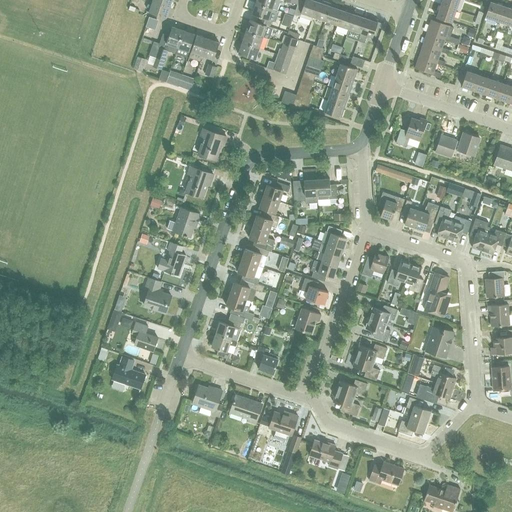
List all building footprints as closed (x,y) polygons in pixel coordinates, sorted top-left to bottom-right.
[(152,0),(152,3),(169,8),(171,0),(152,0)] [(279,3),(281,2),(282,0),(256,0),(255,3),(277,10),(279,3)] [(311,21),(312,18),(318,2),(314,1),(313,0),(304,0),(304,2),(298,0),(297,5),(291,21),(296,23),(298,16),(311,21)] [(441,0),(440,5),(455,10),(458,0),(441,0)] [(498,21),(503,6),(490,1),(485,17),(498,21)] [(322,4),(318,2),(312,18),(324,22),(325,19),(330,4),(323,2),(322,4)] [(169,8),(152,3),(148,13),(165,18),(169,8)] [(279,11),(277,10),(255,3),(251,14),(258,17),(256,22),(266,26),(269,27),(271,21),(275,22),(279,11)] [(338,7),(330,4),(325,19),(324,22),(336,26),(341,10),(337,9),(338,7)] [(455,10),(440,5),(436,17),(451,23),(455,10)] [(511,8),(503,6),(498,21),(510,25),(511,17),(511,8)] [(341,10),(336,26),(348,30),(354,12),(346,10),(346,12),(341,10)] [(354,12),(348,30),(360,34),(365,19),(361,17),(362,15),(354,12)] [(365,19),(360,34),(357,41),(364,43),(366,36),(372,38),(378,20),(370,18),(369,20),(365,19)] [(245,31),(263,37),(269,39),(272,28),(269,27),(266,26),(256,22),(249,20),(245,31)] [(431,20),(427,32),(445,38),(444,40),(458,44),(460,40),(450,37),(453,27),(431,20)] [(163,61),(167,51),(175,54),(183,31),(171,27),(166,44),(164,50),(159,48),(160,45),(153,43),(149,56),(163,61)] [(469,28),(466,36),(473,38),(475,30),(469,28)] [(183,31),(175,54),(186,58),(194,35),(183,31)] [(263,37),(245,31),(242,42),(259,48),(263,37)] [(427,32),(423,44),(441,50),(440,51),(448,54),(449,50),(442,47),(444,40),(445,38),(427,32)] [(283,43),(294,47),(297,40),(283,35),(281,42),(283,43)] [(196,36),(188,59),(199,62),(202,56),(207,39),(196,36)] [(463,37),(461,43),(468,46),(470,39),(463,37)] [(218,43),(207,39),(202,56),(212,60),(218,43)] [(259,48),(242,42),(238,53),(255,59),(259,48)] [(283,43),(281,49),(292,53),(294,47),(283,43)] [(423,44),(419,56),(437,62),(436,63),(444,66),(445,62),(438,59),(440,51),(441,50),(423,44)] [(458,44),(456,50),(467,53),(469,48),(458,44)] [(311,50),(309,56),(320,60),(324,49),(318,47),(316,52),(311,50)] [(279,48),(276,55),(290,60),(292,53),(281,49),(279,48)] [(276,55),(276,56),(274,63),(276,64),(287,68),(290,60),(276,55)] [(320,60),(309,56),(306,64),(321,69),(323,61),(320,60)] [(362,68),(364,60),(352,56),(350,64),(362,68)] [(419,56),(415,68),(432,74),(432,75),(440,78),(441,74),(434,71),(436,63),(437,62),(419,56)] [(137,60),(134,68),(141,70),(144,62),(137,60)] [(276,64),(274,70),(285,74),(287,68),(276,64)] [(321,69),(306,64),(304,73),(315,76),(318,77),(321,69)] [(340,77),(351,81),(352,77),(354,78),(357,70),(339,64),(335,76),(340,77)] [(212,78),(215,68),(208,65),(204,75),(212,78)] [(189,70),(184,68),(181,77),(186,79),(189,70)] [(169,71),(166,82),(172,84),(174,78),(175,73),(169,71)] [(473,91),(478,75),(466,71),(461,87),(473,91)] [(304,73),(302,78),(313,82),(315,76),(304,73)] [(478,75),(473,91),(485,95),(490,80),(478,75)] [(340,77),(335,76),(331,88),(349,94),(352,86),(349,85),(351,81),(340,77)] [(302,78),(300,84),(311,88),(313,82),(302,78)] [(502,84),(490,80),(485,95),(497,99),(502,84)] [(193,83),(190,91),(198,93),(201,85),(193,83)] [(311,88),(300,84),(298,90),(309,93),(311,88)] [(511,86),(502,84),(497,99),(509,103),(511,93),(511,86)] [(331,88),(327,99),(343,105),(344,101),(346,102),(349,94),(331,88)] [(298,90),(296,95),(295,98),(309,103),(312,94),(309,93),(298,90)] [(294,101),(295,98),(296,95),(284,91),(283,96),(294,101)] [(294,101),(283,96),(281,102),(292,106),(294,101)] [(294,101),(292,106),(292,107),(306,112),(309,103),(295,98),(294,101)] [(343,105),(327,99),(323,112),(341,118),(343,110),(341,109),(343,105)] [(420,141),(427,120),(423,119),(422,121),(411,118),(407,131),(401,129),(396,143),(406,147),(409,137),(420,141)] [(223,144),(226,137),(203,129),(200,136),(203,137),(198,154),(215,160),(220,143),(223,144)] [(474,155),(480,138),(463,132),(460,142),(441,135),(435,152),(451,157),(453,148),(474,155)] [(511,170),(511,150),(509,150),(509,148),(501,145),(494,164),(511,170)] [(418,152),(414,163),(422,166),(426,154),(418,152)] [(432,159),(430,165),(435,167),(437,168),(439,162),(432,159)] [(377,164),(375,170),(385,174),(397,178),(399,172),(387,168),(377,164)] [(211,182),(213,174),(190,167),(188,174),(191,175),(186,192),(203,198),(208,181),(211,182)] [(329,179),(317,180),(318,200),(336,198),(335,185),(329,185),(329,179)] [(304,187),(293,187),(293,202),(305,201),(305,203),(317,202),(317,200),(318,200),(318,196),(317,180),(303,181),(304,187)] [(266,185),(262,196),(279,202),(283,191),(288,193),(290,187),(276,182),(274,188),(266,185)] [(458,185),(455,195),(461,197),(465,188),(462,187),(458,185)] [(443,199),(447,188),(440,186),(437,196),(443,199)] [(400,212),(405,199),(383,191),(378,205),(383,207),(380,216),(392,220),(395,211),(400,212)] [(474,191),(469,204),(476,207),(481,194),(480,193),(474,191)] [(154,194),(150,206),(159,208),(163,197),(154,194)] [(279,202),(262,196),(258,208),(275,213),(279,202)] [(484,197),(482,202),(490,205),(491,199),(484,197)] [(414,227),(420,211),(410,208),(412,202),(406,200),(402,213),(407,215),(404,224),(414,227)] [(420,211),(414,227),(424,231),(427,222),(433,223),(439,205),(428,202),(424,212),(420,211)] [(447,239),(453,220),(448,219),(451,210),(440,206),(434,223),(440,225),(437,235),(447,239)] [(189,237),(194,222),(197,223),(200,214),(181,208),(176,223),(171,221),(168,229),(189,237)] [(252,226),(268,232),(270,226),(275,228),(278,219),(276,218),(277,216),(263,211),(261,217),(256,215),(252,226)] [(453,220),(447,239),(458,242),(461,232),(467,234),(471,221),(460,217),(455,215),(453,220)] [(482,251),(488,232),(490,227),(487,226),(489,223),(475,218),(469,235),(475,237),(472,247),(482,251)] [(268,232),(252,226),(248,238),(254,240),(252,245),(266,250),(270,251),(274,240),(266,237),(268,232)] [(322,241),(343,248),(346,238),(340,236),(342,230),(328,226),(326,232),(325,231),(322,241)] [(488,232),(482,251),(493,254),(496,244),(502,246),(502,245),(506,233),(495,229),(494,234),(488,232)] [(506,233),(502,245),(508,247),(511,237),(511,235),(506,233)] [(139,242),(146,245),(149,236),(142,234),(139,242)] [(287,239),(285,245),(291,248),(293,242),(287,239)] [(343,248),(322,241),(318,251),(324,253),(340,258),(343,248)] [(170,251),(166,261),(161,259),(157,268),(163,270),(178,275),(185,256),(180,254),(183,247),(170,242),(168,250),(170,251)] [(245,248),(241,260),(257,266),(263,268),(267,256),(264,255),(266,250),(252,245),(250,250),(245,248)] [(383,273),(389,257),(375,252),(373,258),(367,256),(361,273),(371,277),(374,270),(383,273)] [(324,253),(321,261),(321,263),(336,268),(340,258),(324,253)] [(241,260),(237,272),(242,274),(241,279),(254,283),(256,278),(259,279),(263,268),(257,266),(241,260)] [(336,268),(321,263),(314,260),(311,270),(313,271),(311,277),(324,281),(326,276),(333,278),(336,268)] [(290,261),(288,269),(293,271),(296,263),(290,261)] [(405,282),(411,264),(400,261),(397,271),(391,269),(387,282),(398,286),(400,280),(405,282)] [(411,264),(405,282),(410,284),(408,289),(419,293),(423,280),(418,278),(421,268),(411,264)] [(509,284),(508,284),(503,285),(502,278),(504,278),(504,271),(488,272),(489,279),(486,279),(487,297),(503,296),(503,295),(509,295),(509,284)] [(283,274),(276,272),(274,278),(281,281),(283,274)] [(431,289),(424,310),(444,316),(446,308),(443,306),(447,294),(444,293),(449,277),(435,273),(429,288),(431,289)] [(286,274),(283,282),(292,285),(295,277),(286,274)] [(166,313),(171,297),(157,292),(161,281),(150,278),(146,289),(149,290),(143,305),(166,313)] [(324,304),(328,292),(316,288),(318,282),(305,278),(301,290),(307,292),(305,298),(324,304)] [(233,282),(229,293),(246,299),(249,288),(261,292),(263,286),(254,283),(241,279),(239,284),(233,282)] [(359,284),(357,290),(365,293),(367,286),(359,284)] [(270,291),(267,298),(274,301),(276,293),(270,291)] [(246,299),(229,293),(225,305),(231,307),(229,313),(230,313),(245,318),(252,320),(253,317),(254,315),(242,311),(246,299)] [(278,299),(275,307),(283,310),(285,302),(278,299)] [(490,312),(491,326),(509,325),(508,304),(488,305),(488,312),(490,312)] [(372,307),(369,318),(387,324),(388,319),(394,320),(397,309),(384,305),(382,311),(372,307)] [(318,321),(321,314),(302,308),(295,328),(311,334),(315,320),(318,321)] [(107,329),(115,332),(122,313),(114,310),(107,329)] [(220,322),(216,334),(230,339),(237,342),(241,329),(239,329),(241,323),(243,323),(245,318),(230,313),(226,324),(220,322)] [(387,324),(369,318),(365,328),(375,331),(373,337),(387,342),(390,331),(385,329),(387,324)] [(153,351),(158,338),(145,334),(148,326),(135,322),(132,333),(137,335),(134,345),(153,351)] [(266,325),(263,333),(270,335),(272,327),(266,325)] [(453,331),(447,329),(444,328),(443,330),(433,327),(424,351),(445,358),(449,345),(450,345),(449,345),(450,341),(451,341),(452,340),(451,340),(453,331)] [(237,342),(230,339),(216,334),(211,347),(218,349),(216,355),(228,360),(230,353),(226,351),(228,345),(235,347),(237,342)] [(491,348),(491,354),(511,352),(511,336),(493,338),(494,347),(491,348)] [(401,342),(398,348),(405,351),(407,344),(401,342)] [(359,345),(356,356),(374,362),(376,356),(383,359),(387,348),(375,344),(373,350),(359,345)] [(272,374),(278,356),(268,353),(269,350),(258,346),(253,361),(260,364),(258,369),(272,374)] [(415,354),(412,362),(421,365),(424,358),(415,354)] [(374,362),(356,356),(352,366),(366,371),(364,376),(376,380),(380,370),(372,367),(374,362)] [(140,389),(145,375),(131,370),(134,361),(122,357),(119,366),(116,365),(111,379),(140,389)] [(233,357),(231,363),(237,365),(239,359),(233,357)] [(435,382),(453,388),(456,378),(443,374),(445,368),(433,364),(430,374),(437,377),(435,382)] [(494,390),(510,389),(509,366),(492,367),(494,390)] [(340,381),(336,391),(354,397),(356,392),(364,394),(367,383),(355,379),(353,385),(340,381)] [(420,384),(416,395),(434,401),(436,394),(449,399),(453,388),(435,382),(433,388),(420,384)] [(192,403),(212,410),(211,414),(219,417),(223,406),(217,404),(222,391),(214,388),(213,391),(198,386),(192,403)] [(354,397),(336,391),(333,402),(346,406),(344,412),(356,416),(360,405),(352,403),(354,397)] [(255,423),(261,406),(245,400),(245,399),(235,395),(229,413),(249,419),(249,421),(255,423)] [(387,396),(385,402),(391,404),(393,398),(387,396)] [(410,416),(427,422),(431,411),(421,407),(423,402),(409,397),(406,408),(403,407),(401,413),(410,416)] [(375,408),(370,421),(376,423),(381,410),(375,408)] [(274,412),(269,428),(276,430),(273,438),(284,442),(287,434),(291,435),(298,416),(289,413),(288,416),(274,412)] [(388,415),(382,413),(378,425),(384,427),(388,415)] [(427,422),(410,416),(408,422),(401,420),(398,431),(411,436),(413,430),(423,433),(427,422)] [(301,437),(293,435),(288,450),(296,453),(301,437)] [(337,469),(342,453),(334,451),(336,445),(329,443),(328,444),(314,440),(309,455),(329,462),(328,466),(337,469)] [(398,485),(404,469),(383,462),(381,467),(374,464),(369,480),(380,484),(382,479),(398,485)] [(283,465),(281,471),(289,474),(291,468),(283,465)] [(342,473),(336,489),(344,492),(350,476),(342,473)] [(451,511),(452,511),(460,489),(447,484),(445,490),(429,485),(424,500),(434,503),(433,506),(451,511)]
